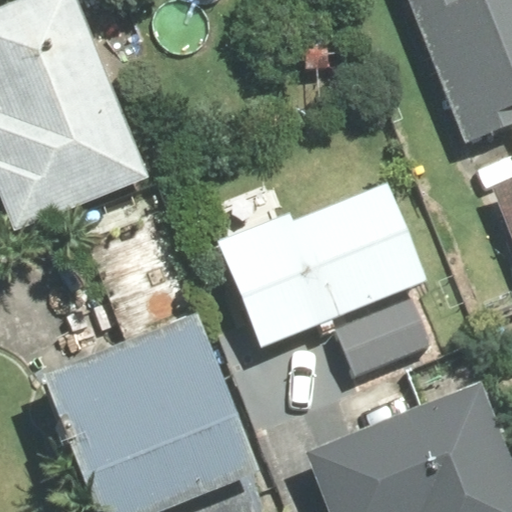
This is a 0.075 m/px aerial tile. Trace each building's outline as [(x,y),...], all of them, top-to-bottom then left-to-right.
[(73,0),(44,0),(0,18),(0,212),(12,242),(149,187),(73,0)] [(511,0),(404,0),(464,153),(511,134),(511,0)] [(511,182),(489,192),(511,248),(511,182)] [(216,250),(258,353),(426,286),(388,192),(294,230),(290,220),(216,250)] [(396,303),(323,335),(342,377),(414,345),(396,303)] [(88,511),(282,511),(288,504),(264,486),(200,324),(39,387),(88,511)] [(511,511),(511,457),(486,390),(305,459),(325,511),(511,511)]
